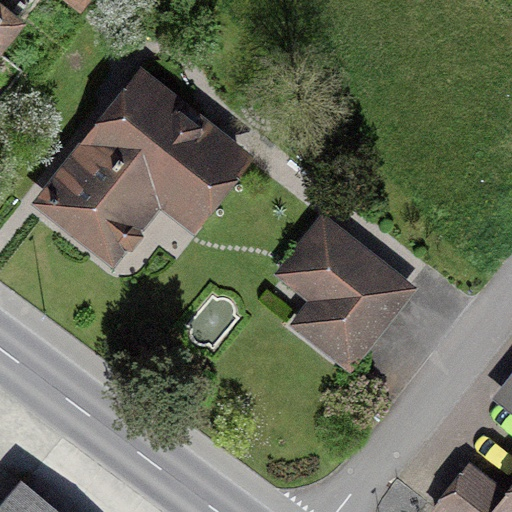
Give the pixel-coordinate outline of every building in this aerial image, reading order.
[(0,0),(0,18),(8,24),(27,0),(69,0),(74,4),(76,0),(0,0)] [(8,24),(0,18),(0,37),(9,26),(8,24)] [(188,220),(235,160),(136,81),(88,141),(90,143),(43,202),(107,253),(114,245),(126,247),(134,237),(130,226),(155,194),(188,220)] [(292,262),(326,288),(353,253),(319,227),(292,262)] [(401,291),(353,253),(326,288),(298,325),(345,362),(401,291)] [(511,511),(511,496),(508,502),(465,468),(431,511),(511,511)] [(0,511),(49,511),(19,486),(0,508),(0,511)]
